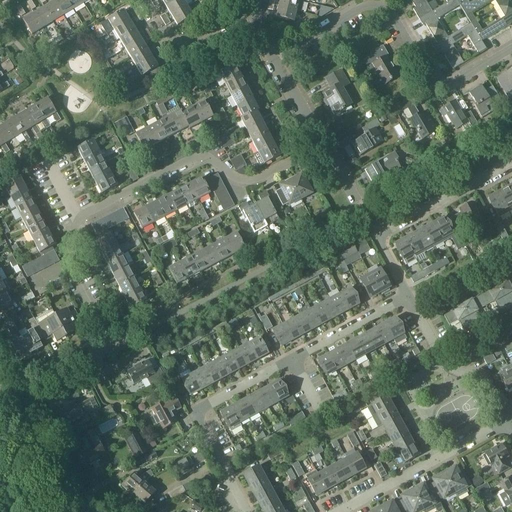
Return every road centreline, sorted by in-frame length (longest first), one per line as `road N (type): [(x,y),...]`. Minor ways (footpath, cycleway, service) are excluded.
road 1 (residential): [(511,47),(455,80),(436,79),(389,12),(368,5),(274,56)]
road 2 (residential): [(77,225),(207,153),(238,182),(254,182),(325,144)]
road 3 (residential): [(248,511),(198,419),(203,407),(292,359)]
road 4 (residential): [(407,296),(382,232),(511,163)]
road 5 (residential): [(342,511),(495,428),(503,414)]
road 6 (residential): [(503,414),(480,377),(443,362),(407,296)]
road 7 (residential): [(141,0),(167,43),(181,47),(252,18)]
road 8 (residential): [(83,511),(54,486),(9,399)]
road 9 (residential): [(292,359),(407,296)]
